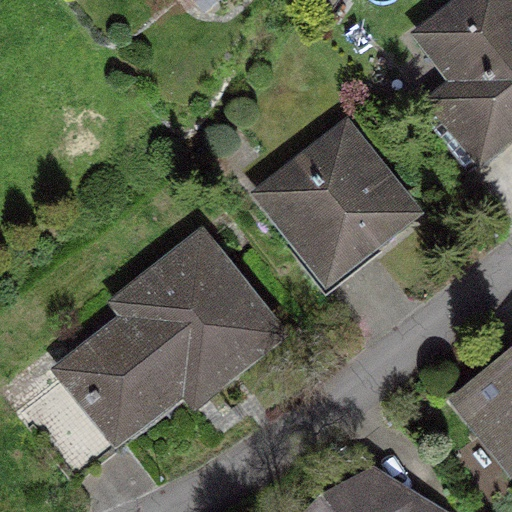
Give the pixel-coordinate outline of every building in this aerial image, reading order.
[(445,92),(424,107),(472,174),(511,145),(511,0),(464,0),(408,41),(445,92)] [(339,127),(245,201),(323,299),(417,226),(339,127)] [(116,325),(49,378),(111,455),(175,404),(188,421),(283,346),(198,239),(106,312),(116,325)] [(511,353),(442,410),(502,483),(511,475),(511,353)] [(307,506),(302,511),(427,511),(366,474),(307,506)]
